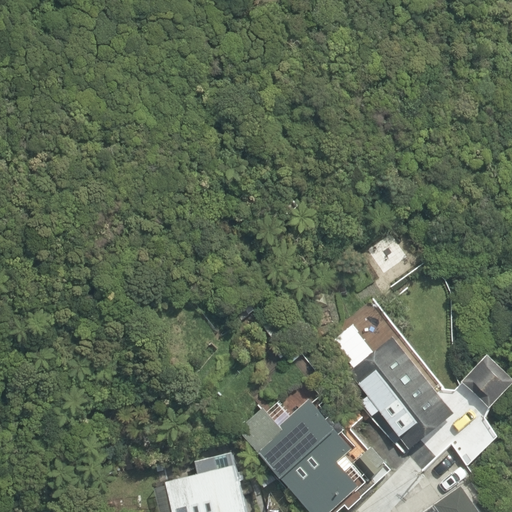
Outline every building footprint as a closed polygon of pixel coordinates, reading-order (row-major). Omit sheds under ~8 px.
[(435,390),(444,383),(373,295),(325,334),(355,370),(348,376),(360,391),(351,398),(366,417),(375,410),(409,453),(455,416),(435,390)] [(511,384),(511,362),(482,339),(454,375),(496,406),(511,384)] [(337,456),(352,444),(314,396),(254,445),(307,511),(314,511),(355,479),(337,456)] [(240,511),(246,511),(236,459),(162,474),(169,511),(240,511)] [(479,511),(461,485),(423,511),(479,511)]
